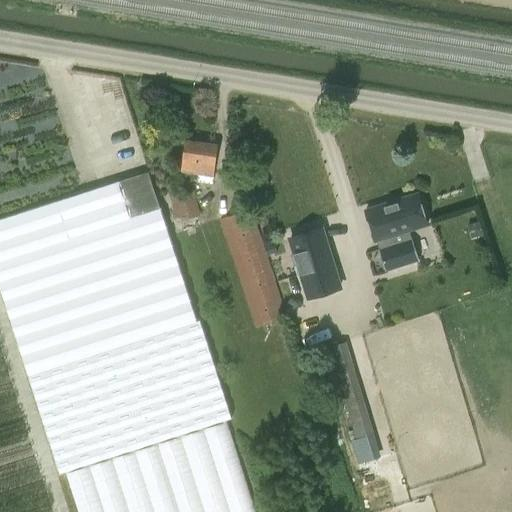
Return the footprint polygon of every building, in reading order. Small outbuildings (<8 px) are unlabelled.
[(218,144),(185,140),(181,171),(199,174),(198,180),(212,182),(218,144)] [(244,209),(258,205),(259,205),(256,192),(257,191),(253,176),(250,166),(236,170),(239,183),(243,195),(240,206),(244,209)] [(0,287),(60,473),(66,471),(79,511),(255,511),(226,420),(232,418),(200,320),(197,321),(160,208),(148,171),(0,219),(0,287)] [(174,218),(197,211),(187,177),(163,185),(174,218)] [(311,194),(281,203),(299,267),(328,259),(311,194)] [(419,259),(409,228),(427,222),(420,203),(396,210),(393,201),(366,210),(375,238),(377,238),(387,270),(419,259)] [(287,317),(252,209),(220,219),(256,327),(287,317)] [(274,243),(264,246),(267,255),(277,252),(274,243)] [(357,438),(353,439),(360,462),(377,457),(342,341),(329,345),(357,438)]
